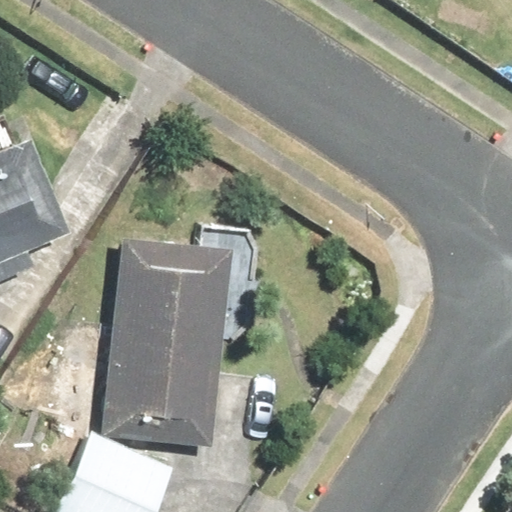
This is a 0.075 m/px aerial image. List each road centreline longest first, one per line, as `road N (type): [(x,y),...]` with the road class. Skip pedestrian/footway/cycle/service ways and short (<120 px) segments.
road 1 (residential): [(188,0),(511,213)]
road 2 (residential): [(511,307),(375,511)]
